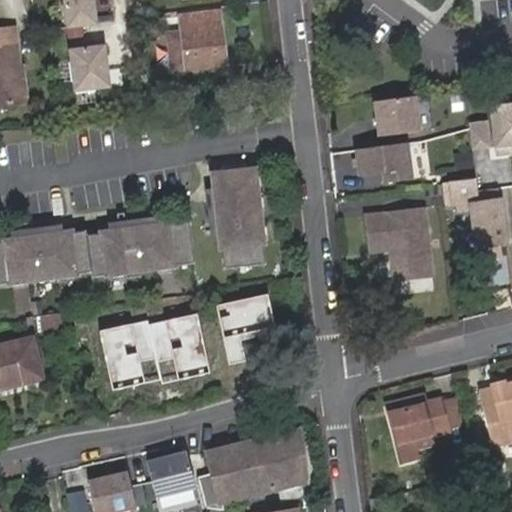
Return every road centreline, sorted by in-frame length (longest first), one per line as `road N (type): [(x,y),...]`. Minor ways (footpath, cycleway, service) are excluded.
road 1 (residential): [(332,381),(289,0)]
road 2 (residential): [(0,462),(332,381)]
road 3 (residential): [(332,381),(511,338)]
road 4 (residential): [(347,511),(332,381)]
